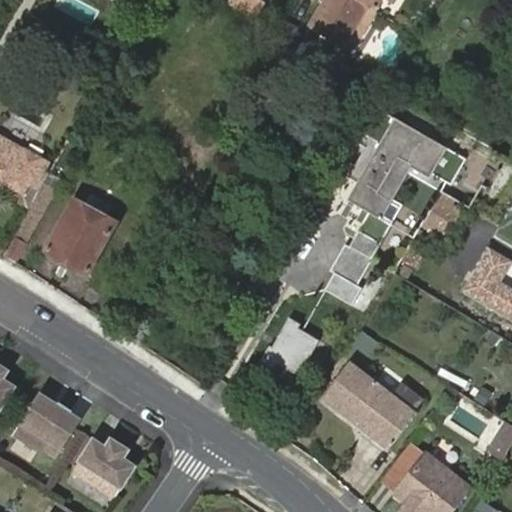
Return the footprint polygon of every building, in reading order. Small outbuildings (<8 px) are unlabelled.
[(219,0),(234,9),(235,9),(254,21),(264,3),(258,0),(219,0)] [(357,33),(371,9),(356,0),(326,0),(310,28),(343,48),(349,40),(357,33)] [(356,0),(371,9),(375,11),(381,0),(356,0)] [(62,54),(72,34),(39,18),(27,38),(62,54)] [(376,108),(339,172),(356,183),(365,188),(356,203),(372,213),(352,247),(374,260),(405,206),(396,200),(411,175),(441,192),(446,184),(461,158),(376,108)] [(40,190),(50,173),(47,171),(51,162),(0,133),(0,182),(22,195),(29,184),(40,190)] [(464,160),(461,158),(446,184),(449,186),(464,160)] [(56,189),(61,180),(50,173),(40,190),(31,206),(14,235),(3,253),(16,262),(57,189),(56,189)] [(365,188),(356,183),(347,198),(356,203),(365,188)] [(31,206),(40,190),(29,184),(22,195),(20,200),(31,206)] [(424,222),(446,235),(460,212),(449,205),(453,199),(441,192),(424,222)] [(71,263),(88,272),(116,222),(106,217),(85,205),(75,199),(47,249),(64,259),(71,263)] [(424,222),(419,230),(441,244),(446,235),(424,222)] [(352,247),(345,243),(329,271),(333,273),(323,291),(352,308),(364,288),(359,285),(374,260),(352,247)] [(511,288),(500,282),(511,262),(489,248),(464,291),(511,320),(511,288)] [(299,325),(289,319),(272,348),(268,346),(259,362),(274,371),(277,366),(300,379),(322,341),(298,327),(299,325)] [(350,360),(321,397),(388,449),(417,412),(414,409),(422,399),(404,385),(400,389),(385,378),(381,385),(350,360)] [(0,411),(16,387),(4,379),(9,371),(0,365),(0,411)] [(50,408),(54,403),(40,394),(14,433),(45,453),(47,449),(59,457),(78,426),(67,419),(70,413),(71,412),(60,405),(59,406),(56,411),(50,408)] [(59,406),(54,403),(50,408),(56,411),(59,406)] [(67,419),(78,426),(82,420),(70,413),(67,419)] [(86,478),(116,497),(136,466),(124,458),(130,450),(112,438),(107,446),(94,439),(75,469),(87,477),(86,478)] [(411,442),(380,482),(396,494),(427,454),(411,442)] [(427,454),(396,494),(419,511),(450,511),(470,487),(427,454)]
